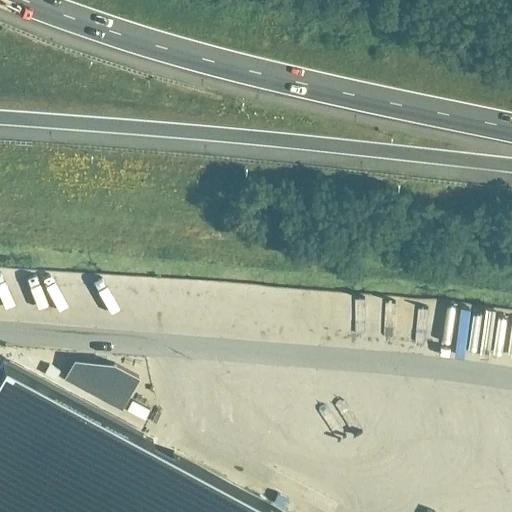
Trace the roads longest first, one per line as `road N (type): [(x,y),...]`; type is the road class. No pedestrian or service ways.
road 1 (motorway): [(0,119),(511,161)]
road 2 (motorway): [(23,0),(209,60),(511,127)]
